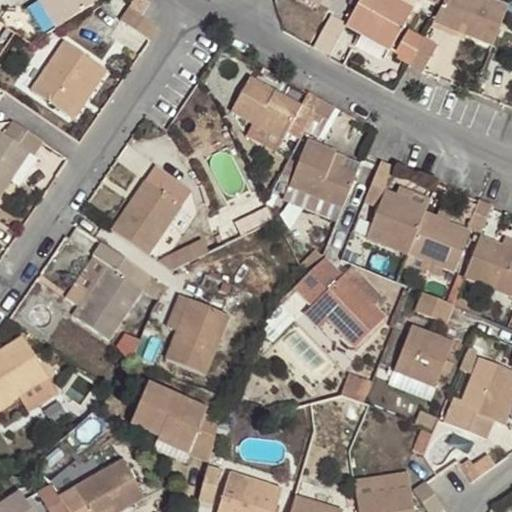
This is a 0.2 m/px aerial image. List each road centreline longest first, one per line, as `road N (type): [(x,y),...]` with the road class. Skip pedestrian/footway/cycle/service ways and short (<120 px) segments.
road 1 (residential): [(0,298),(185,8)]
road 2 (residential): [(511,167),(229,30)]
